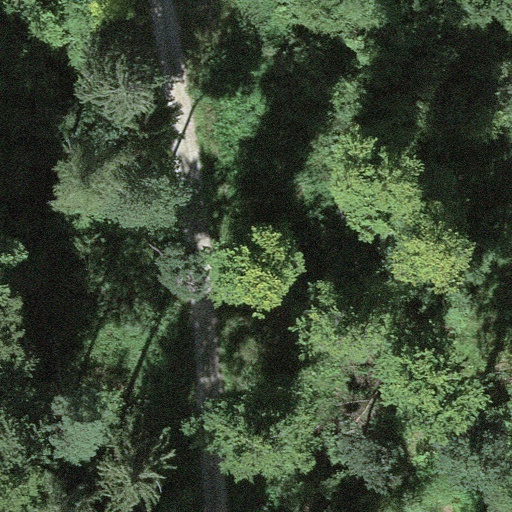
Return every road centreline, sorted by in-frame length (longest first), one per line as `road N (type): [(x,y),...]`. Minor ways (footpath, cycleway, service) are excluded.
road 1 (track): [(304,511),(461,141),(474,0)]
road 2 (track): [(147,0),(192,242),(210,511)]
